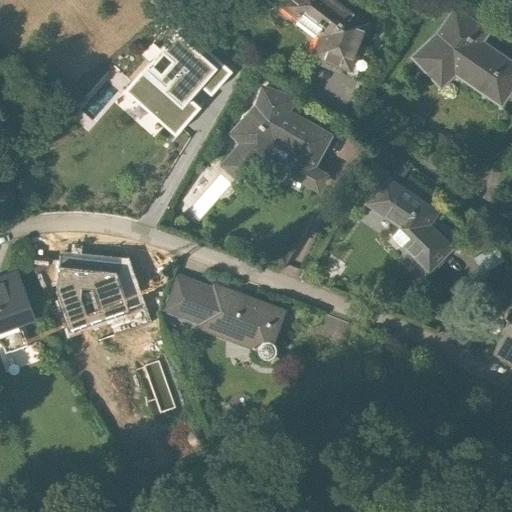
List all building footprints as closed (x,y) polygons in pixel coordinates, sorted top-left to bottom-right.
[(353,0),(298,0),(296,4),(332,31),(322,57),(370,77),(381,48),(371,44),(380,20),(353,0)] [(448,31),(424,53),(452,85),(469,71),(511,100),(511,49),(495,38),(502,28),(467,3),(448,31)] [(231,92),(237,77),(161,37),(154,54),(128,64),(138,88),(165,77),(190,90),(197,119),(222,111),(218,94),(231,92)] [(305,93),(274,83),(267,102),(241,130),(252,141),(232,163),(252,180),(274,156),(272,154),(285,139),(310,152),(300,172),(331,189),(339,171),(326,164),(344,132),(302,108),(305,93)] [(59,148),(50,137),(36,149),(45,159),(59,148)] [(213,167),(175,203),(194,223),(232,187),(213,167)] [(441,269),(465,245),(442,221),(451,207),(395,172),(377,200),(417,225),(407,234),(441,269)] [(72,254),(59,253),(56,286),(72,287),(71,294),(108,297),(115,319),(158,305),(142,254),(72,249),(72,254)] [(30,269),(0,278),(0,331),(46,316),(30,269)] [(286,343),(284,341),(296,308),(224,282),(223,286),(187,273),(174,308),(212,321),(210,325),(270,347),(270,348),(270,350),(271,353),(272,355),(274,356),(276,357),(278,358),(281,358),(284,357),(286,355),(287,353),(288,350),(288,348),(287,345),(286,343)] [(467,278),(450,312),(490,333),(508,299),(467,278)]
